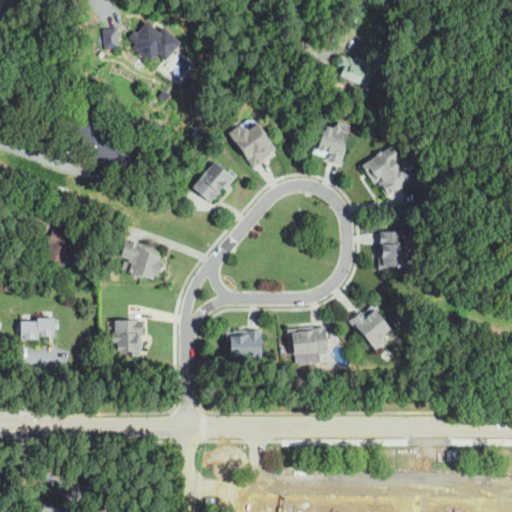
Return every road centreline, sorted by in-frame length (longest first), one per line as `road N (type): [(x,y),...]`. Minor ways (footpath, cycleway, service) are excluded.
road 1 (tertiary): [(511,426),(119,427)]
road 2 (residential): [(187,331),(226,298),(299,296),(334,282),(348,245),(339,202)]
road 3 (residential): [(339,202),(304,183),(273,193),(196,283),(187,331)]
